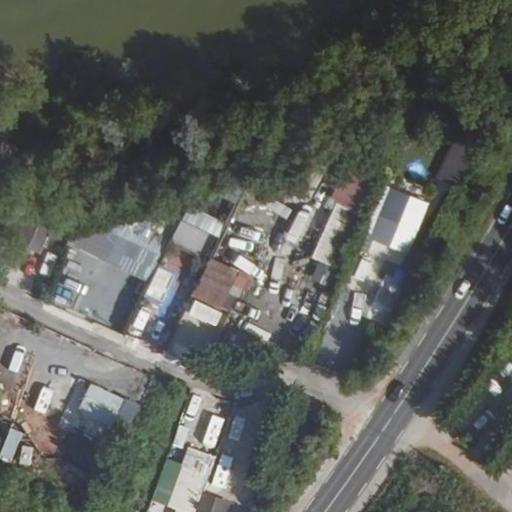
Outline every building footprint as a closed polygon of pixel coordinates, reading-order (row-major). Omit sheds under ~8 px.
[(455,136),(436,172),(454,181),(473,145),(455,136)] [(362,234),(408,254),(430,202),(384,182),(362,234)] [(207,187),(200,202),(228,212),(233,198),(207,187)] [(132,219),(121,214),(100,258),(145,279),(180,204),(146,188),(132,219)] [(318,260),(310,277),(325,284),(361,207),(338,196),(310,256),(318,260)] [(200,202),(194,214),(222,227),(228,212),(200,202)] [(18,243),(42,250),(50,224),(26,217),(18,243)] [(163,241),(128,335),(163,348),(198,253),(163,241)] [(230,295),(244,258),(218,248),(202,284),(230,295)] [(303,311),(319,318),(329,297),(313,290),(303,311)] [(188,322),(187,350),(248,352),(249,324),(188,322)] [(132,424),(138,399),(85,386),(76,424),(108,432),(111,419),(132,424)] [(220,438),(228,411),(217,408),(209,435),(220,438)] [(0,454),(14,459),(24,431),(10,426),(0,454)] [(187,511),(196,511),(215,455),(187,446),(182,463),(165,458),(152,501),(187,511)] [(224,483),(234,451),(223,448),(213,479),(224,483)] [(195,511),(226,511),(231,501),(204,491),(195,511)]
